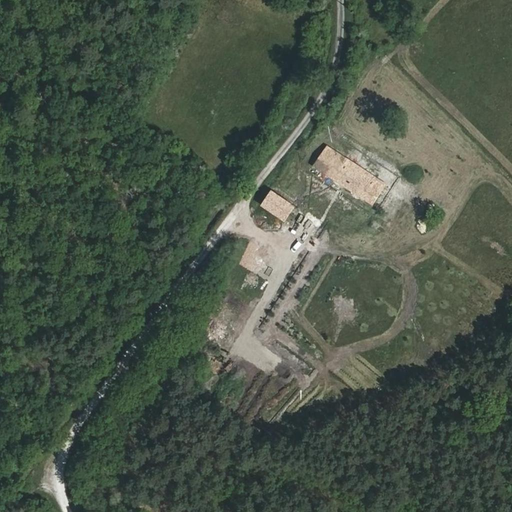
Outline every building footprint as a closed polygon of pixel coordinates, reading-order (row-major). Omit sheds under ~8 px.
[(387,16),(388,25),(395,24),(394,16),(387,16)] [(352,147),(338,167),(402,209),(415,188),(352,147)] [(311,218),(319,204),(314,200),(298,190),(289,203),(304,214),(311,218)] [(289,203),(281,214),(297,225),(304,214),(289,203)] [(457,221),(461,224),(467,217),(463,213),(457,221)]
